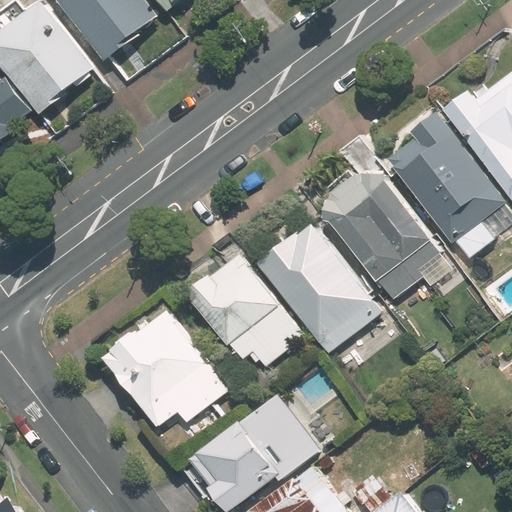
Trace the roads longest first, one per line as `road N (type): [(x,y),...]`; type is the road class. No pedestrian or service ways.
road 1 (secondary): [(387,0),(0,291)]
road 2 (residential): [(125,511),(0,346)]
